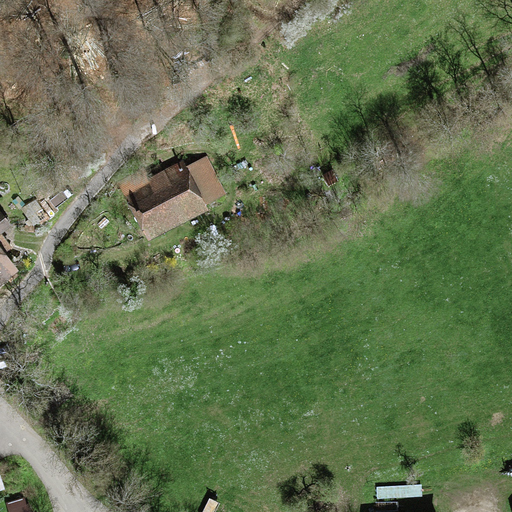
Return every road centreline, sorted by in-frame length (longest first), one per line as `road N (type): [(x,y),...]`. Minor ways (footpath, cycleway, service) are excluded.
road 1 (track): [(297,0),(53,234),(0,344)]
road 2 (residential): [(0,416),(96,511)]
